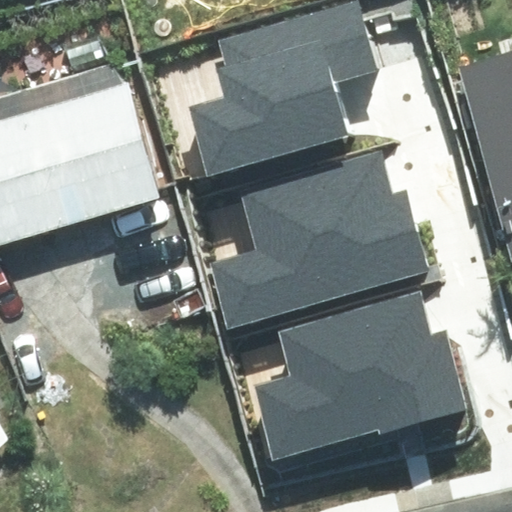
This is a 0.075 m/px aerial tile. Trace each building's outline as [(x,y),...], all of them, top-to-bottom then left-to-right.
[(349,133),(334,82),(376,69),(356,1),(218,41),(225,66),(215,69),(224,98),(190,108),(209,174),(349,133)] [(511,50),(471,62),(511,207),(511,50)] [(146,80),(0,125),(0,249),(181,194),(146,80)] [(392,194),(380,151),(241,190),(258,251),(212,264),(230,325),(428,269),(405,190),(392,194)] [(419,295),(279,333),(291,376),(254,386),(273,456),(379,428),(380,431),(466,408),(445,332),(430,336),(419,295)] [(0,389),(0,456),(28,442),(0,389)]
